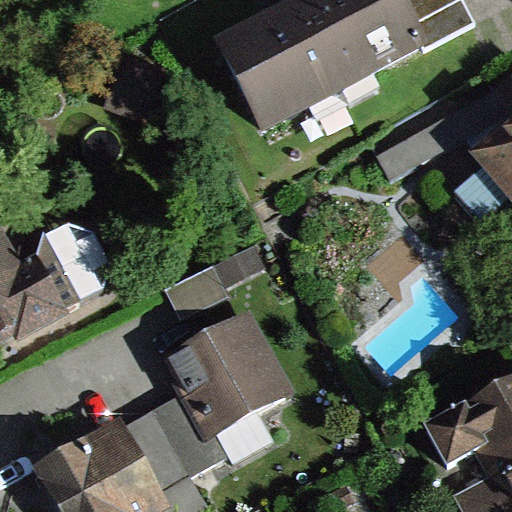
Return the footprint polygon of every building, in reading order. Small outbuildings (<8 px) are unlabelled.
[(262,136),(426,53),(397,0),(303,0),(215,46),(262,136)] [(397,0),(426,53),(476,25),(461,0),(397,0)] [(146,127),(165,74),(123,59),(104,112),(146,127)] [(496,93),(376,160),(390,184),(509,118),(496,93)] [(511,123),(467,162),(511,213),(511,123)] [(4,237),(0,239),(0,354),(16,345),(20,349),(70,323),(64,313),(104,292),(110,267),(93,238),(67,228),(48,238),(37,262),(22,270),(4,237)] [(256,249),(165,294),(180,324),(228,300),(224,291),(267,271),(256,249)] [(248,316),(163,361),(185,402),(156,419),(189,479),(224,461),(213,441),(293,399),(248,316)] [(511,511),(511,380),(421,430),(448,479),(478,462),(488,481),(456,498),(464,511),(511,511)] [(34,473),(55,511),(167,511),(159,496),(189,479),(156,419),(125,435),(120,426),(34,473)]
